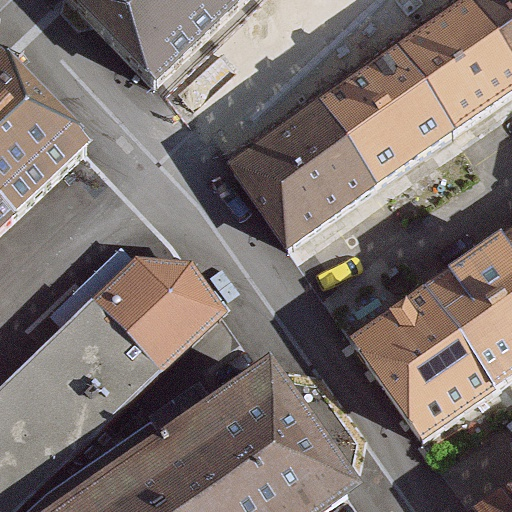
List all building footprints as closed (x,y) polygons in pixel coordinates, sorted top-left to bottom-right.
[(65,0),(62,3),(153,95),(197,53),(251,0),(65,0)] [(511,0),(480,0),(457,17),(511,94),(511,0)] [(511,94),(457,17),(385,68),(442,146),(511,96),(511,94)] [(442,146),(385,68),(311,121),(367,200),(442,146)] [(0,201),(18,221),(85,157),(0,69),(0,201)] [(367,200),(311,121),(232,177),(289,256),(367,200)] [(0,238),(18,221),(0,201),(0,238)] [(511,239),(495,251),(511,275),(511,239)] [(511,387),(511,275),(495,251),(418,304),(488,404),(511,387)] [(136,271),(91,315),(158,387),(226,327),(191,275),(136,271)] [(488,404),(418,304),(350,351),(420,451),(488,404)] [(0,511),(22,511),(158,387),(91,315),(73,332),(0,399),(0,511)] [(256,370),(129,458),(166,511),(341,511),(351,506),(256,370)] [(166,511),(129,458),(50,511),(166,511)] [(511,511),(511,493),(484,511),(511,511)]
